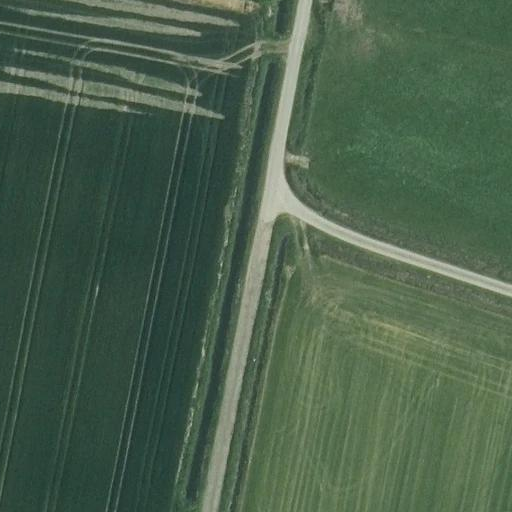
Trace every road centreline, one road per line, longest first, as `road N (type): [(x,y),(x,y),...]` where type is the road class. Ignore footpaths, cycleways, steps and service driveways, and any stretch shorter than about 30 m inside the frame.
road 1 (track): [(208,511),(267,212),(511,290)]
road 2 (unclassified): [(267,212),(298,0)]
